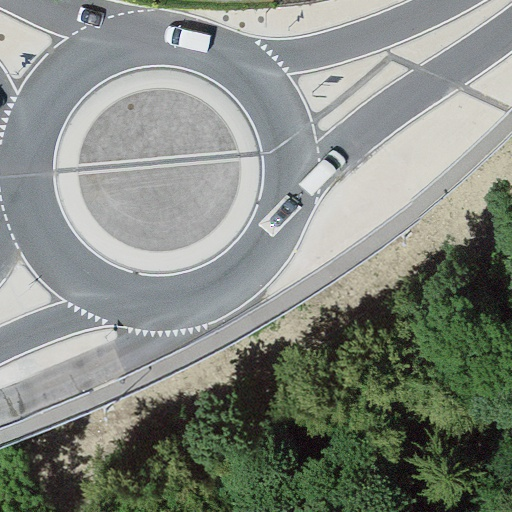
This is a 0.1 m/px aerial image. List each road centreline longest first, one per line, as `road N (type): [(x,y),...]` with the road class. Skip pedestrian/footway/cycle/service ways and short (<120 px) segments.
road 1 (tertiary): [(285,185),(334,155),(485,11)]
road 2 (tertiary): [(485,11),(238,72)]
road 3 (tertiary): [(116,296),(192,297),(227,281),(275,222),(285,185)]
road 4 (tertiary): [(238,72),(179,45),(114,49)]
road 5 (tertiary): [(285,185),(282,143),(266,104),(238,72)]
road 6 (tertiary): [(0,340),(116,296)]
road 7 (tertiary): [(114,49),(77,68),(49,97),(31,134)]
road 8 (secondary): [(114,49),(51,18),(0,10)]
